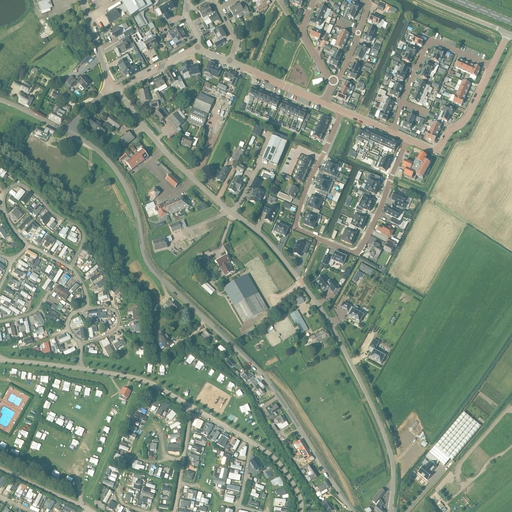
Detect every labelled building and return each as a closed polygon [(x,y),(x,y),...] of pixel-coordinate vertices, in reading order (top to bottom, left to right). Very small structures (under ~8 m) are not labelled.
[(52,8),(49,0),(47,0),(38,3),(41,12),(52,8)] [(111,0),(112,1),(114,0),(120,0),(123,5),(105,16),(110,24),(120,17),(119,15),(123,12),(124,13),(127,11),(130,17),(141,11),(143,10),(143,11),(152,6),(148,0),(111,0)] [(260,7),(261,10),(267,6),(266,3),(269,1),(268,0),(261,0),(259,2),(258,1),(255,3),(258,8),(260,7)] [(354,0),(352,4),(349,9),(356,12),(357,13),(360,7),(356,5),(358,1),(355,0),(354,0)] [(168,12),(175,8),(171,2),(166,4),(162,6),(162,7),(155,11),(158,17),(162,15),(163,15),(164,14),(167,20),(172,18),(168,12)] [(240,5),(235,7),(239,15),(244,12),(246,15),(250,13),(246,6),(242,8),(240,5)] [(210,9),(209,7),(209,6),(204,9),(210,19),(210,21),(218,17),(213,8),(210,9)] [(321,6),(318,12),(329,16),(331,11),(327,9),(321,6)] [(227,15),(229,20),(234,18),(239,15),(235,7),(230,10),(231,13),(227,15)] [(348,8),(343,18),(350,21),(351,18),(353,19),(356,12),(349,9),(348,8)] [(203,19),(205,22),(210,19),(204,9),(199,12),(203,19)] [(145,26),(149,24),(142,12),(134,17),(136,20),(140,18),(145,26)] [(315,18),(325,23),(326,23),(328,17),(329,16),(318,12),(315,18)] [(370,19),(368,22),(372,23),(372,22),(375,24),(374,26),(381,29),(384,21),(380,20),(380,19),(381,17),(377,15),(376,17),(372,15),(370,19)] [(325,23),(315,18),(312,24),(316,26),(315,28),(321,31),(323,28),(320,27),(321,24),(324,25),(325,23)] [(115,37),(116,39),(123,35),(124,35),(125,37),(135,31),(132,27),(131,28),(131,29),(126,32),(122,25),(118,28),(110,32),(114,38),(115,37)] [(173,33),(176,38),(185,33),(182,28),(178,30),(176,27),(168,32),(170,35),(173,33)] [(223,28),(221,28),(213,32),(216,37),(224,33),(224,31),(223,28)] [(366,35),(372,37),(375,30),(369,28),(366,35)] [(316,31),(313,29),(311,32),(312,33),(310,36),(315,38),(314,41),(317,42),(318,40),(319,40),(322,34),(316,32),(316,31)] [(349,34),(341,31),(339,35),(347,39),(349,34),(349,35),(349,34)] [(187,38),(185,33),(176,38),(179,43),(176,45),(177,48),(186,43),(184,40),(187,38)] [(216,37),(218,39),(215,41),(216,43),(214,44),(216,48),(217,49),(222,46),(219,42),(226,38),(226,37),(227,36),(225,33),(224,33),(216,37)] [(145,46),(148,52),(153,49),(147,37),(140,41),(136,34),(132,36),(140,50),(145,46)] [(147,37),(153,49),(158,46),(154,39),(156,37),(155,35),(153,36),(152,34),(147,37)] [(373,38),(372,37),(366,35),(365,34),(363,40),(371,43),(373,38)] [(337,41),(345,45),(347,39),(339,35),(337,41)] [(408,39),(406,42),(407,42),(410,44),(410,45),(415,47),(416,44),(418,45),(418,46),(421,47),(423,44),(422,44),(424,40),(419,38),(420,36),(417,35),(416,37),(415,37),(413,41),(408,39)] [(119,53),(120,54),(130,48),(128,46),(132,44),(128,37),(122,41),(123,44),(116,48),(117,49),(116,49),(116,51),(117,54),(119,54),(119,53)] [(337,41),(334,47),(342,50),(343,50),(342,50),(345,45),(337,41)] [(357,51),(358,51),(364,54),(365,54),(367,48),(359,45),(357,51)] [(407,53),(413,56),(414,56),(417,51),(408,47),(406,53),(407,53)] [(433,55),(442,58),(444,52),(436,49),(433,55)] [(364,54),(358,51),(355,58),(361,61),(361,60),(364,54)] [(336,52),(333,59),(339,61),(341,55),(342,55),(336,52)] [(410,63),(413,56),(407,53),(405,57),(404,56),(402,60),(403,61),(410,64),(410,63)] [(118,64),(122,70),(130,65),(133,63),(128,55),(120,59),(121,62),(118,64)] [(431,59),(431,60),(439,63),(442,64),(444,59),(442,58),(433,55),(431,60),(431,59)] [(339,61),(333,59),(332,58),(329,64),(337,68),(340,62),(339,61)] [(460,70),(461,70),(464,62),(459,60),(455,68),(459,69),(460,70)] [(461,70),(466,73),(469,65),(464,62),(461,70)] [(212,76),(218,78),(220,71),(215,69),(216,66),(209,63),(205,73),(212,76)] [(190,73),(190,75),(199,73),(197,65),(191,67),(190,64),(182,66),(183,74),(190,73)] [(354,64),(351,72),(357,74),(360,67),(361,67),(354,64)] [(424,70),(430,73),(431,73),(434,67),(425,64),(423,70),(424,70)] [(128,74),(130,77),(139,72),(136,67),(132,69),(130,65),(122,70),(125,76),(128,74)] [(398,73),(405,76),(408,69),(400,65),(397,72),(398,73)] [(471,75),(475,66),(474,66),(474,67),(469,65),(466,73),(471,75)] [(475,66),(471,75),(477,78),(480,69),(475,66)] [(420,77),(427,80),(429,76),(432,78),(434,74),(431,73),(430,73),(424,70),(420,77)] [(178,84),(179,83),(172,71),(166,75),(173,88),(178,85),(178,84)] [(228,85),(234,88),(238,80),(234,78),(236,74),(227,71),(225,77),(230,80),(228,85)] [(357,74),(351,72),(350,71),(347,77),(355,81),(358,75),(357,74)] [(406,76),(405,76),(398,73),(395,79),(403,82),(406,76)] [(77,83),(71,76),(66,81),(71,87),(72,88),(77,83)] [(91,84),(84,76),(77,82),(84,90),(91,84)] [(66,81),(64,78),(61,81),(68,89),(71,87),(66,81)] [(154,91),(155,93),(159,91),(160,93),(167,89),(161,78),(153,83),(157,89),(154,91)] [(467,83),(465,82),(463,81),(462,81),(463,82),(461,87),(468,90),(470,85),(471,85),(469,84),(467,83)] [(352,85),(344,82),(342,87),(349,91),(351,86),(352,86),(352,85)] [(430,87),(420,82),(417,88),(428,93),(430,87)] [(391,83),(388,88),(392,89),(400,93),(402,88),(394,84),(391,83)] [(28,91),(30,92),(32,89),(29,88),(29,87),(22,84),(19,90),(27,94),(28,91)] [(249,96),(253,98),(257,89),(256,88),(256,89),(253,87),(249,96)] [(349,91),(342,87),(339,92),(347,96),(349,91)] [(458,92),(466,95),(468,90),(461,87),(458,92)] [(417,88),(414,95),(425,99),(428,93),(417,88)] [(258,100),(262,91),(260,90),(260,91),(257,89),(253,98),(258,100)] [(400,93),(392,89),(389,95),(398,99),(400,93)] [(51,97),(61,102),(63,97),(57,94),(58,92),(55,90),(51,97)] [(143,103),(150,101),(148,90),(140,92),(143,103)] [(160,101),(162,104),(165,102),(163,99),(164,98),(160,93),(159,91),(155,93),(159,101),(160,101)] [(265,92),(262,91),(258,100),(263,102),(267,93),(266,93),(265,92)] [(25,105),(29,107),(33,99),(29,97),(29,96),(21,92),(20,92),(18,96),(19,97),(18,99),(18,100),(18,102),(18,103),(25,106),(25,105)] [(339,92),(337,98),(345,102),(348,103),(350,97),(347,96),(339,92)] [(456,97),(464,101),(464,100),(466,95),(458,92),(456,97)] [(263,102),(267,104),(271,95),(268,94),(267,93),(263,102)] [(214,100),(199,94),(187,122),(203,128),(214,100)] [(276,97),(273,96),(271,95),(267,104),(272,106),(276,97)] [(425,99),(414,95),(411,101),(422,105),(425,99)] [(383,99),(380,105),(391,110),(393,103),(387,101),(388,98),(384,96),(383,99)] [(277,98),(276,97),(272,106),(277,108),(281,99),(277,98)] [(464,101),(456,97),(453,103),(462,106),(464,101)] [(158,101),(149,103),(150,109),(159,107),(158,101)] [(288,104),(287,103),(284,102),(280,110),(285,112),(288,104)] [(291,105),(288,104),(285,112),(289,115),(293,106),(291,105)] [(388,116),(391,110),(380,105),(377,111),(381,113),(388,116)] [(294,117),(298,108),(295,107),(294,106),(293,106),(289,115),(294,117)] [(453,110),(445,106),(443,112),(450,115),(451,116),(453,110)] [(49,119),(60,125),(64,116),(56,112),(58,109),(54,107),(49,119)] [(298,108),(294,117),(299,119),(303,110),(302,110),(299,109),(299,108),(298,108)] [(167,117),(161,110),(155,114),(161,122),(167,117)] [(303,110),(299,119),(303,121),(307,112),(304,111),(304,110),(303,110),(302,110),(303,110)] [(169,119),(177,129),(185,123),(184,120),(186,119),(183,115),(185,114),(183,111),(181,113),(180,111),(177,113),(177,112),(169,119)] [(443,112),(441,111),(437,121),(442,123),(444,120),(447,122),(450,115),(443,112)] [(389,116),(388,116),(381,113),(378,118),(386,122),(389,116)] [(406,122),(412,124),(415,118),(409,115),(406,122)] [(111,116),(106,121),(118,130),(122,124),(111,116)] [(321,117),(318,122),(327,126),(328,124),(329,121),(321,117)] [(89,124),(103,135),(110,126),(106,123),(103,127),(93,119),(89,124)] [(431,128),(439,131),(441,126),(437,124),(438,121),(434,120),(433,122),(433,123),(431,122),(428,127),(431,128)] [(413,125),(412,124),(406,122),(405,121),(403,127),(410,131),(413,125)] [(316,127),(325,131),(325,130),(325,131),(326,129),(327,126),(318,122),(316,127)] [(252,134),(260,138),(264,129),(256,125),(252,134)] [(34,135),(41,139),(42,136),(46,138),(49,133),(52,135),(51,136),(53,137),(55,132),(50,129),(50,128),(47,126),(44,132),(38,129),(34,135)] [(325,131),(316,127),(314,132),(323,136),(324,133),(325,131)] [(431,128),(429,133),(437,136),(439,131),(431,128)] [(358,138),(357,141),(362,143),(363,140),(366,132),(361,130),(358,138)] [(130,132),(119,141),(125,147),(135,139),(130,132)] [(323,136),(314,132),(312,137),(321,140),(322,137),(323,136)] [(372,134),(371,134),(366,132),(363,140),(368,143),(369,141),(372,134)] [(372,132),(371,134),(372,134),(369,141),(374,143),(377,135),(372,132)] [(274,136),(288,142),(290,139),(275,133),(274,136)] [(437,136),(429,133),(428,133),(426,139),(434,142),(437,136)] [(377,135),(374,143),(379,145),(382,137),(377,135)] [(272,136),(262,159),(278,166),(287,143),(272,136)] [(181,145),(190,148),(192,145),(195,147),(198,140),(194,138),(193,140),(185,137),(181,145)] [(379,145),(384,147),(388,139),(382,137),(379,145)] [(384,147),(389,149),(393,141),(388,139),(384,147)] [(393,141),(389,149),(394,152),(398,143),(393,141)] [(139,154),(145,161),(149,158),(141,148),(137,152),(139,154)] [(121,162),(132,153),(129,150),(119,158),(121,162)] [(233,162),(237,163),(241,155),(242,155),(243,152),(238,150),(233,162)] [(135,157),(140,165),(145,161),(139,154),(135,157)] [(427,157),(421,154),(414,165),(405,161),(402,168),(407,170),(404,176),(415,180),(417,176),(423,179),(424,175),(425,176),(430,168),(429,168),(430,164),(425,161),(427,157)] [(136,168),(140,165),(135,157),(130,160),(136,168)] [(379,157),(377,162),(387,167),(388,167),(390,161),(379,157)] [(130,160),(129,158),(125,161),(126,163),(132,171),(136,168),(130,160)] [(304,158),(302,162),(311,166),(313,161),(304,158)] [(302,162),(300,166),(309,170),(311,166),(302,162)] [(325,167),(336,172),(338,167),(340,168),(342,164),(336,162),(334,165),(333,164),(329,162),(328,164),(327,164),(325,167)] [(377,162),(374,167),(385,172),(387,167),(377,162)] [(229,190),(235,193),(236,189),(239,191),(243,183),(240,182),(242,180),(240,179),(243,174),(242,174),(245,168),(239,165),(236,171),(237,172),(235,177),(236,177),(229,190)] [(0,175),(4,178),(8,169),(2,166),(0,168),(0,175)] [(300,166),(298,171),(307,175),(309,170),(300,166)] [(325,171),(324,173),(330,176),(329,178),(331,179),(331,180),(333,181),(335,181),(336,178),(337,179),(339,173),(336,172),(325,167),(324,171),(325,171)] [(224,168),(217,180),(223,183),(230,171),(224,168)] [(298,171),(296,175),(305,179),(307,175),(298,171)] [(296,175),(294,180),(303,184),(305,179),(296,175)] [(369,180),(367,185),(378,190),(379,186),(378,186),(379,184),(374,181),(375,179),(369,176),(367,179),(369,180)] [(253,184),(259,187),(262,182),(256,178),(253,184)] [(317,183),(331,189),(333,184),(332,183),(333,181),(331,180),(331,179),(329,178),(327,178),(326,180),(320,178),(319,180),(318,180),(317,183)] [(316,187),(315,189),(321,192),(320,194),(326,197),(327,195),(327,194),(328,195),(331,189),(317,183),(316,187)] [(359,191),(363,193),(368,195),(369,192),(375,195),(376,193),(378,190),(367,185),(365,190),(360,188),(359,191)] [(277,197),(291,203),(293,199),(294,199),(297,193),(298,193),(299,190),(298,190),(298,189),(292,186),(290,191),(289,191),(288,194),(289,195),(288,196),(279,193),(277,197)] [(18,201),(26,192),(21,188),(14,197),(18,201)] [(148,194),(154,199),(159,194),(154,188),(148,194)] [(250,201),(258,205),(263,193),(260,192),(261,191),(257,190),(256,191),(254,190),(252,194),(253,194),(250,201)] [(29,192),(21,202),(25,204),(32,194),(29,192)] [(395,192),(392,200),(396,202),(395,205),(405,209),(407,203),(410,204),(412,199),(407,197),(395,192)] [(360,196),(358,201),(361,202),(372,207),(374,204),(373,203),(374,201),(368,199),(369,196),(368,195),(363,193),(362,196),(361,195),(360,196)] [(12,196),(8,200),(14,206),(18,202),(12,196)] [(309,201),(320,206),(323,200),(324,201),(326,198),(320,196),(318,199),(312,196),(311,198),(309,201)] [(178,199),(182,210),(190,207),(187,201),(184,203),(182,197),(178,199)] [(173,201),(178,212),(182,210),(178,199),(173,201)] [(173,201),(168,203),(173,214),(178,212),(173,201)] [(309,205),(308,207),(314,210),(312,212),(315,214),(316,214),(318,215),(320,212),(318,211),(320,206),(309,201),(308,204),(309,205)] [(38,206),(33,210),(37,214),(43,208),(36,202),(35,203),(38,206)] [(357,207),(356,210),(362,212),(363,210),(369,212),(370,210),(371,210),(372,207),(361,202),(359,207),(357,207)] [(173,214),(168,203),(163,205),(165,210),(168,216),(173,214)] [(165,210),(163,205),(156,208),(156,209),(155,209),(156,213),(158,212),(158,213),(165,210)] [(267,222),(270,223),(270,222),(272,223),(277,210),(270,207),(266,206),(264,212),(267,214),(265,220),(268,221),(267,222)] [(392,208),(392,209),(388,207),(386,210),(387,211),(386,214),(393,218),(391,222),(399,226),(401,222),(400,222),(402,219),(398,217),(400,213),(393,209),(392,208)] [(14,218),(21,212),(17,208),(11,215),(14,218)] [(158,213),(160,219),(168,216),(165,210),(158,213)] [(356,215),(353,220),(365,225),(364,225),(366,222),(365,221),(366,219),(360,216),(361,214),(355,211),(354,214),(356,215)] [(305,219),(316,224),(318,218),(320,219),(321,216),(318,215),(316,214),(315,214),(314,216),(308,214),(307,216),(306,216),(305,219)] [(304,223),(303,225),(314,229),(316,224),(305,219),(303,222),(304,223)] [(349,225),(348,228),(351,229),(354,230),(355,227),(361,230),(362,228),(363,228),(364,225),(365,225),(353,220),(351,219),(348,224),(349,225)] [(181,229),(186,227),(184,221),(170,226),(172,233),(182,229),(181,229)] [(278,224),(277,224),(277,225),(274,232),(275,232),(285,236),(285,237),(285,236),(288,229),(289,229),(288,229),(278,224)] [(381,234),(388,237),(393,229),(392,229),(385,226),(385,225),(384,228),(380,226),(377,231),(381,233),(381,234)] [(0,227),(0,233),(1,233),(5,239),(9,237),(2,226),(0,227)] [(68,228),(62,226),(59,236),(65,238),(68,228)] [(343,229),(341,234),(343,235),(355,240),(356,237),(355,237),(356,234),(350,232),(351,229),(348,228),(345,226),(344,229),(343,229)] [(38,241),(42,234),(45,236),(47,234),(40,229),(34,238),(38,241)] [(67,239),(76,242),(78,239),(77,238),(78,235),(70,231),(67,239)] [(343,235),(341,241),(351,245),(352,243),(353,244),(354,240),(355,240),(343,235)] [(153,242),(156,251),(168,248),(166,243),(172,241),(171,236),(165,239),(153,242)] [(391,240),(389,239),(386,243),(394,247),(395,245),(393,244),(395,239),(392,238),(391,240)] [(303,244),(298,242),(293,253),(301,257),(303,253),(306,254),(310,244),(304,241),(303,244)] [(370,245),(364,256),(368,258),(369,256),(373,258),(377,260),(381,253),(383,249),(379,247),(380,245),(374,242),(372,246),(370,245)] [(391,253),(393,248),(386,244),(384,249),(391,253)] [(59,255),(64,259),(68,252),(66,251),(68,247),(65,245),(59,255)] [(78,260),(83,262),(84,258),(87,260),(89,255),(86,254),(87,250),(83,249),(78,260)] [(36,258),(38,255),(27,250),(25,253),(36,258)] [(328,264),(332,266),(334,261),(343,265),(344,263),(345,264),(346,260),(345,260),(346,258),(346,257),(342,256),(342,255),(340,254),(335,253),(332,260),(331,260),(331,258),(326,256),(322,264),(328,266),(328,264)] [(222,270),(225,276),(233,271),(228,264),(230,263),(226,256),(216,262),(221,270),(222,270)] [(86,272),(93,260),(89,257),(81,269),(86,272)] [(49,274),(53,268),(49,265),(47,268),(44,266),(42,269),(49,274)] [(89,279),(98,271),(94,267),(85,275),(89,279)] [(57,282),(64,270),(60,268),(53,280),(57,282)] [(63,275),(66,277),(61,284),(65,286),(73,276),(66,271),(63,275)] [(360,276),(363,278),(365,275),(358,271),(353,280),(356,282),(360,276)] [(36,282),(39,276),(33,272),(30,278),(36,282)] [(97,275),(90,279),(94,285),(97,283),(96,280),(99,278),(97,275)] [(224,289),(244,324),(267,311),(247,276),(224,289)] [(323,276),(316,281),(325,292),(330,288),(334,293),(339,289),(332,280),(328,283),(323,276)] [(8,285),(18,289),(21,283),(11,278),(8,285)] [(48,278),(42,288),(45,290),(51,280),(48,278)] [(96,284),(99,289),(108,283),(104,278),(96,284)] [(215,291),(203,279),(199,284),(211,295),(215,291)] [(72,294),(79,286),(75,282),(68,290),(72,294)] [(66,300),(70,294),(58,285),(54,291),(66,300)] [(111,291),(116,295),(121,289),(116,285),(111,291)] [(97,303),(110,301),(109,295),(98,297),(99,301),(97,302),(97,303)] [(24,306),(26,302),(16,297),(14,300),(24,306)] [(296,300),(299,305),(304,302),(301,297),(296,300)] [(163,307),(169,312),(172,309),(175,312),(180,307),(175,302),(173,304),(171,302),(167,306),(166,304),(163,307)] [(13,307),(11,306),(9,309),(19,314),(20,312),(16,309),(18,304),(15,303),(13,307)] [(348,317),(360,324),(364,316),(357,312),(358,311),(358,310),(358,308),(357,307),(356,307),(355,307),(354,307),(353,308),(351,307),(344,303),(341,308),(348,312),(349,311),(351,312),(348,317)] [(0,307),(0,308),(10,314),(11,311),(1,306),(0,307)] [(55,322),(58,319),(55,317),(57,314),(50,309),(46,315),(55,322)] [(301,334),(308,330),(298,311),(290,315),(301,334)] [(39,326),(45,323),(40,313),(34,317),(39,326)] [(24,325),(21,326),(22,331),(25,331),(26,333),(30,332),(28,321),(24,322),(24,325)] [(8,335),(12,334),(12,337),(16,336),(13,323),(6,324),(8,335)] [(253,326),(246,331),(250,336),(257,331),(253,326)] [(35,338),(45,333),(42,327),(32,332),(35,338)] [(201,336),(205,339),(207,337),(208,338),(212,335),(206,329),(205,330),(206,331),(201,336)] [(164,331),(157,336),(166,348),(172,343),(164,331)] [(326,331),(309,339),(313,345),(329,337),(326,331)] [(198,338),(205,344),(206,342),(199,336),(198,338)] [(23,340),(26,346),(30,344),(30,345),(33,343),(31,337),(23,340)] [(370,358),(381,365),(385,357),(375,351),(379,343),(374,340),(370,347),(371,348),(370,349),(371,352),(373,353),(370,358)] [(42,355),(51,352),(48,342),(44,343),(45,348),(44,349),(43,346),(40,347),(42,355)] [(191,355),(186,363),(191,366),(196,358),(191,355)] [(243,378),(241,379),(246,385),(255,379),(252,376),(253,376),(251,374),(249,371),(246,375),(245,373),(241,376),(243,378)] [(258,391),(261,396),(265,393),(263,390),(267,386),(263,380),(258,384),(259,384),(255,387),(258,391)] [(120,398),(126,401),(127,399),(128,400),(131,392),(123,388),(119,395),(121,396),(120,398)] [(234,392),(238,398),(244,395),(240,389),(234,392)] [(164,404),(156,414),(162,419),(170,409),(164,404)] [(265,409),(270,416),(272,414),(279,410),(275,404),(270,408),(269,407),(265,409)] [(167,417),(171,421),(177,414),(172,410),(167,417)] [(46,420),(52,423),(56,415),(50,412),(46,420)] [(272,414),(270,416),(265,418),(268,423),(275,418),(272,414)] [(272,427),(276,434),(280,431),(289,425),(286,422),(287,422),(283,416),(276,420),(279,424),(275,427),(274,425),(272,427)] [(198,419),(195,427),(201,429),(204,421),(198,419)] [(173,431),(182,426),(179,421),(171,426),(173,431)] [(416,421),(410,427),(413,430),(419,424),(416,421)] [(209,436),(213,425),(207,422),(202,433),(209,436)] [(215,426),(209,439),(216,442),(221,429),(215,426)] [(56,430),(51,439),(57,441),(61,433),(56,430)] [(417,435),(423,440),(427,436),(421,431),(417,435)] [(39,441),(42,436),(34,433),(32,438),(39,441)] [(227,436),(224,435),(218,445),(225,448),(231,435),(228,434),(227,436)] [(20,444),(19,447),(22,448),(24,441),(17,439),(15,443),(20,444)] [(71,445),(76,447),(79,442),(73,439),(71,445)] [(230,448),(236,451),(241,441),(238,440),(237,441),(234,440),(230,448)] [(295,445),(299,452),(302,450),(303,451),(307,448),(302,441),(295,445)] [(129,448),(127,447),(128,444),(121,442),(120,449),(129,451),(129,448)] [(201,454),(203,448),(194,445),(191,451),(201,454)] [(429,453),(444,466),(450,459),(435,446),(429,453)] [(311,456),(307,448),(303,451),(302,450),(299,452),(296,454),(292,457),(293,459),(298,456),(301,455),(302,457),(303,457),(305,460),(311,456)] [(32,461),(35,456),(28,453),(25,458),(32,461)] [(435,458),(429,453),(427,456),(432,461),(435,458)] [(116,454),(114,461),(125,465),(127,461),(123,460),(124,456),(116,454)] [(194,455),(190,465),(198,467),(200,461),(199,461),(200,457),(194,455)] [(250,461),(257,471),(263,466),(256,457),(250,461)] [(144,469),(145,466),(141,465),(142,462),(134,460),(132,468),(139,470),(140,468),(144,469)] [(423,467),(422,467),(420,469),(421,469),(418,473),(427,481),(433,475),(431,473),(436,467),(430,462),(425,468),(423,467)] [(307,475),(311,481),(319,476),(315,471),(311,465),(307,468),(310,473),(307,475)] [(214,478),(213,484),(225,486),(229,469),(222,468),(220,479),(214,478)] [(56,481),(59,476),(60,477),(62,473),(55,469),(51,477),(56,481)] [(240,481),(241,475),(234,474),(235,470),(231,469),(229,479),(240,481)] [(186,471),(184,479),(192,481),(194,473),(186,471)] [(135,475),(132,487),(138,489),(137,491),(140,492),(144,477),(135,475)] [(274,486),(277,485),(278,487),(284,485),(280,477),(271,481),(274,486)] [(12,480),(7,490),(9,492),(12,487),(15,489),(18,484),(12,480)] [(317,488),(322,495),(330,490),(329,488),(330,487),(327,482),(323,484),(317,488)] [(16,492),(21,495),(26,486),(20,483),(16,492)] [(103,501),(106,503),(113,492),(107,488),(103,495),(106,497),(103,501)] [(277,497),(287,495),(286,488),(276,490),(277,497)] [(28,498),(26,501),(30,503),(35,491),(29,489),(26,497),(28,498)] [(256,493),(257,490),(253,489),(250,495),(258,498),(260,495),(256,493)] [(375,509),(378,511),(385,511),(386,511),(381,508),(384,504),(382,503),(383,502),(383,501),(380,499),(385,492),(381,489),(372,501),(376,505),(379,501),(376,505),(377,506),(375,509)] [(210,500),(204,498),(205,494),(199,492),(196,501),(208,504),(210,500)] [(39,493),(34,503),(38,505),(43,495),(39,493)] [(234,503),(235,497),(227,494),(225,501),(234,503)] [(252,501),(253,497),(250,496),(248,505),(259,507),(260,503),(252,501)] [(44,504),(48,506),(46,509),(49,511),(55,502),(48,498),(44,504)] [(113,510),(117,504),(112,500),(108,507),(113,510)] [(193,508),(195,503),(182,500),(180,508),(186,509),(186,507),(193,508)] [(163,501),(163,504),(159,504),(159,508),(170,509),(170,501),(163,501)] [(324,505),(328,511),(332,511),(334,510),(329,502),(324,505)]
